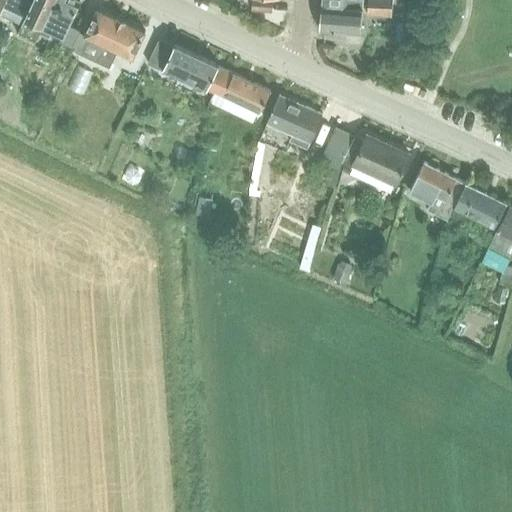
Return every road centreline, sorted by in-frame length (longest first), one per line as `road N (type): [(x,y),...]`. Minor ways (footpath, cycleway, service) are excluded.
road 1 (tertiary): [(511,166),(300,64)]
road 2 (tertiary): [(300,64),(164,0)]
